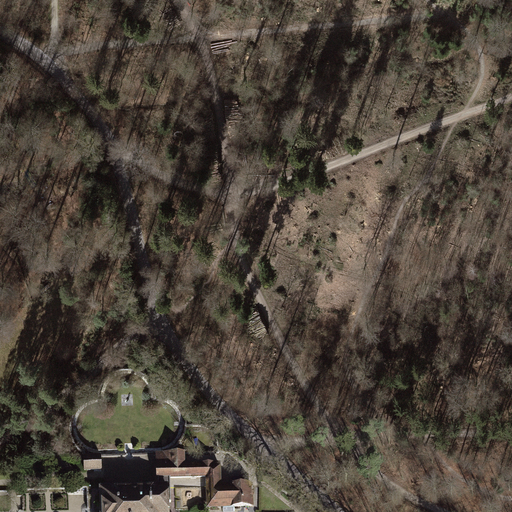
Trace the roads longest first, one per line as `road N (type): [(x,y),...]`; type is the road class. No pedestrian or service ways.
road 1 (residential): [(0,29),(61,79),(115,145),(160,314)]
road 2 (track): [(233,194),(511,100)]
road 3 (track): [(233,194),(253,282),(294,367),(352,445)]
road 4 (residential): [(160,314),(208,392),(337,511)]
road 5 (residential): [(0,446),(160,314)]
road 6 (track): [(174,0),(211,77),(233,194)]
road 7 (track): [(115,145),(187,186),(233,194)]
